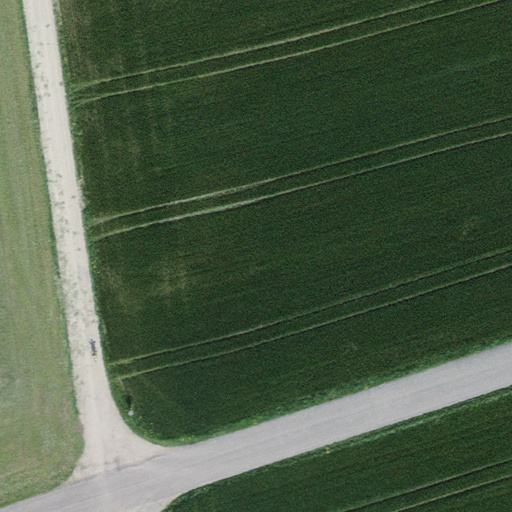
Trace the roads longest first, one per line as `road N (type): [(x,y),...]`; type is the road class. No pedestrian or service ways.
road 1 (track): [(39,0),(113,492)]
road 2 (unclassified): [(511,362),(113,492)]
